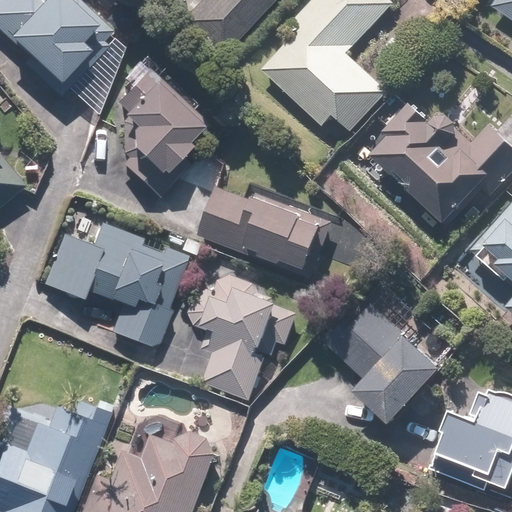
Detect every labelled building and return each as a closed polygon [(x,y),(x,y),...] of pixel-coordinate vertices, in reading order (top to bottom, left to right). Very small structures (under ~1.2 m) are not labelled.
[(0,0),(0,24),(32,56),(30,59),(67,95),(77,84),(73,80),(105,48),(96,39),(111,24),(86,0),(0,0)] [(235,48),(281,0),(206,0),(196,11),(235,48)] [(305,26),(266,65),(328,127),(340,114),(357,131),(397,90),(354,47),(398,3),(394,0),(318,0),(298,20),(305,26)] [(511,0),(499,0),(497,3),(511,14),(511,0)] [(219,122),(157,63),(121,101),(143,121),(143,143),(128,157),(164,197),(183,179),(172,168),(201,141),(200,139),(219,122)] [(393,137),(380,150),(404,173),(409,168),(421,179),(418,182),(457,219),(511,161),(511,129),(499,117),(480,136),(464,121),(467,117),(433,85),(388,132),(393,137)] [(0,118),(0,211),(29,184),(8,161),(17,152),(0,133),(0,129),(5,124),(0,118)] [(262,199),(221,183),(201,236),(278,265),(282,254),(317,267),(336,215),(265,189),(262,199)] [(80,205),(68,231),(46,281),(89,301),(95,288),(124,300),(112,327),(160,348),(178,306),(175,305),(196,257),(80,205)] [(511,205),(474,246),(511,281),(511,303),(507,309),(511,313),(511,205)] [(287,298),(213,272),(195,322),(216,330),(207,355),(215,357),(207,379),(260,398),(275,357),(267,354),(287,298)] [(399,418),(454,363),(421,330),(427,324),(388,284),(333,338),(371,377),(365,383),(399,418)] [(484,411),(464,404),(442,468),(493,485),(497,475),(511,480),(511,391),(493,385),(484,411)] [(76,511),(116,408),(92,399),(88,409),(58,398),(50,420),(42,417),(31,447),(0,435),(0,507),(4,509),(3,511),(76,511)] [(122,473),(106,469),(90,511),(199,511),(223,447),(223,445),(223,444),(222,442),(222,441),(221,440),(221,438),(220,437),(219,436),(218,434),(217,433),(216,432),(215,431),(213,430),(212,430),(211,429),(209,428),(208,428),(206,427),(205,427),(203,427),(202,427),(200,427),(199,427),(197,427),(196,428),(194,428),(193,429),(191,429),(190,430),(189,431),(188,432),(186,433),(185,434),(184,435),(184,436),(163,428),(153,462),(129,452),(122,473)]
